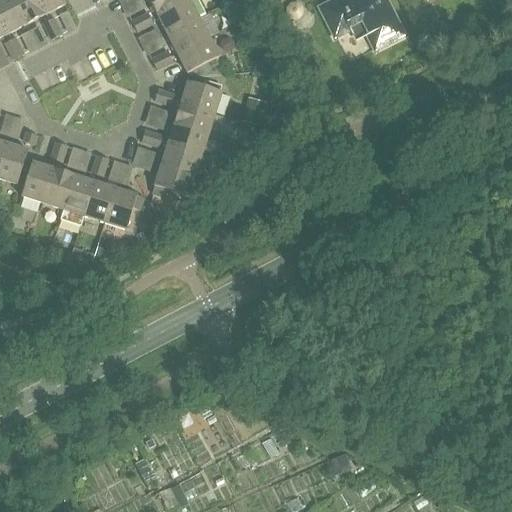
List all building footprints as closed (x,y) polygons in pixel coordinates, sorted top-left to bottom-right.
[(25,28),(10,0),(0,0),(0,27),(6,38),(25,28)] [(44,18),(34,0),(10,0),(25,28),(44,18)] [(34,0),(44,18),(64,8),(59,0),(34,0)] [(188,2),(186,0),(145,0),(156,18),(188,2)] [(197,0),(191,0),(188,2),(156,18),(165,38),(197,21),(206,17),(197,0)] [(375,53),(402,39),(381,0),(345,0),(320,13),(334,40),(350,32),(355,42),(366,36),(375,53)] [(293,8),(295,12),(300,14),(305,11),(306,7),(304,2),(299,1),(295,3),(293,8)] [(146,17),(138,21),(144,31),(152,27),(146,17)] [(130,25),(136,36),(144,31),(138,21),(130,25)] [(175,57),(207,41),(197,21),(165,38),(175,57)] [(42,27),(46,35),(57,30),(52,22),(42,27)] [(61,38),(57,30),(46,35),(50,44),(61,38)] [(218,60),(207,41),(175,57),(186,77),(218,60)] [(3,47),(8,55),(18,50),(14,42),(3,47)] [(23,58),(18,50),(8,55),(12,64),(23,58)] [(166,55),(158,59),(163,70),(172,66),(166,55)] [(150,63),(155,74),(163,70),(158,59),(150,63)] [(214,118),(220,96),(186,85),(179,107),(214,118)] [(153,105),(162,108),(166,96),(157,93),(153,105)] [(166,96),(162,108),(171,110),(174,99),(166,96)] [(248,100),(242,122),(260,128),(267,105),(248,100)] [(214,118),(179,107),(173,127),(207,138),(214,118)] [(207,138),(173,127),(166,148),(201,159),(207,138)] [(140,146),(149,149),(152,137),(144,134),(140,146)] [(36,140),(25,136),(22,145),(34,149),(36,140)] [(152,137),(149,149),(158,151),(161,140),(152,137)] [(54,146),(52,155),(63,159),(66,150),(54,146)] [(5,147),(0,163),(0,183),(15,188),(26,154),(5,147)] [(160,168),(194,179),(201,159),(166,148),(160,168)] [(63,159),(52,155),(49,164),(60,168),(63,159)] [(95,160),(93,168),(104,172),(107,163),(95,160)] [(20,200),(41,207),(52,173),(31,166),(20,200)] [(101,181),(104,172),(93,168),(90,177),(101,181)] [(194,179),(160,168),(151,197),(163,201),(166,194),(187,201),(194,179)] [(73,179),(52,173),(41,207),(62,214),(73,179)] [(80,227),(83,220),(94,186),(73,179),(62,214),(60,221),(80,227)] [(114,193),(94,186),(83,220),(103,227),(114,193)] [(114,193),(103,227),(124,234),(131,212),(139,214),(143,202),(114,193)] [(54,245),(51,253),(60,256),(63,248),(54,245)] [(95,258),(94,260),(110,265),(114,254),(115,250),(99,246),(95,258)] [(346,455),(330,462),(336,477),(352,470),(346,455)]
